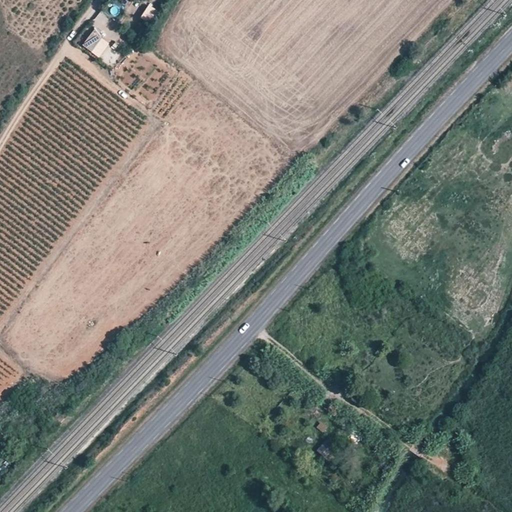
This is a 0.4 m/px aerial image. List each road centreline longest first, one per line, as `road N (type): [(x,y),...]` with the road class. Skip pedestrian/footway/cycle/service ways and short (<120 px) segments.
road 1 (tertiary): [(72,511),(511,42)]
road 2 (track): [(0,155),(102,0)]
